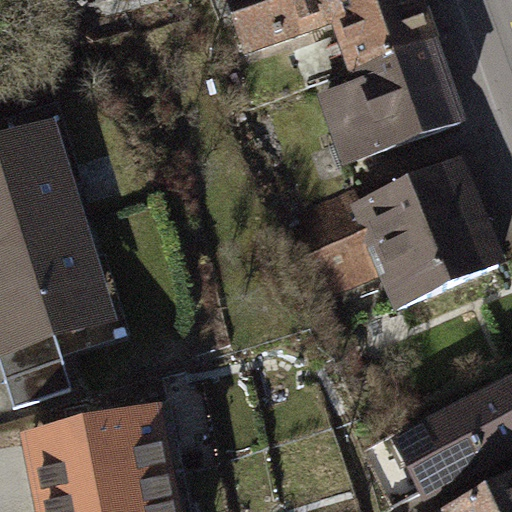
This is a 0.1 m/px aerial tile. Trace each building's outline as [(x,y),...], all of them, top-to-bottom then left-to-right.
[(403,0),(207,0),(228,59),(315,29),(339,87),(308,101),(333,173),(450,133),(403,0)] [(32,112),(0,120),(0,342),(92,316),(32,112)] [(486,269),(442,165),(295,227),(339,331),(486,269)] [(511,449),(511,381),(404,439),(432,492),(511,449)] [(177,511),(159,416),(35,440),(49,511),(177,511)] [(511,511),(511,482),(455,511),(511,511)]
